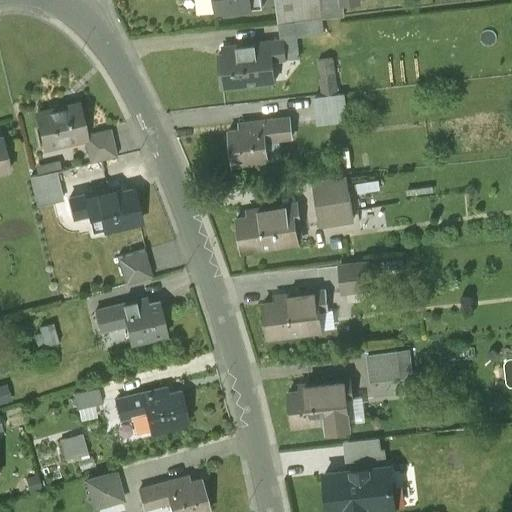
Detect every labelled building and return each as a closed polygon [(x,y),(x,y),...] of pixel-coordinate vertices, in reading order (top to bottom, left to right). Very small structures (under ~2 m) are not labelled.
[(196,0),(198,15),(214,13),(214,14),(262,9),(260,0),(196,0)] [(290,0),(293,23),(321,20),(318,0),(290,0)] [(340,6),(339,0),(318,0),(321,20),(344,18),(342,6),(340,6)] [(321,20),(293,23),(295,38),(323,35),(321,20)] [(231,47),(231,54),(220,56),(223,89),(273,84),(271,70),(268,68),(267,58),(282,57),(281,44),(241,48),(241,46),(231,47)] [(323,93),(336,91),(332,57),(319,58),(323,93)] [(351,93),(321,94),(322,122),(352,120),(351,93)] [(84,136),(77,105),(37,114),(45,148),(66,143),(66,142),(82,138),(83,139),(84,139),(84,136)] [(250,124),(250,130),(228,133),(231,166),(267,162),(265,137),(275,135),(275,140),(292,138),(290,120),(250,124)] [(115,158),(109,131),(84,136),(84,139),(90,164),(115,158)] [(0,173),(9,171),(2,139),(0,139),(0,173)] [(54,172),(30,178),(36,207),(59,201),(59,202),(61,202),(54,172)] [(354,220),(350,193),(343,194),(341,179),(314,183),(317,200),(320,200),(324,225),(354,220)] [(139,223),(132,190),(110,196),(109,190),(69,199),(73,217),(88,214),(93,234),(139,223)] [(236,220),(241,252),(297,243),(294,224),(301,223),(298,204),(257,210),(258,217),(236,220)] [(153,278),(145,251),(118,259),(126,286),(153,278)] [(368,264),(341,267),(343,280),(369,277),(368,264)] [(286,296),(287,302),(265,304),(269,337),(321,330),(319,312),(328,311),(326,291),(286,296)] [(159,303),(136,308),(135,303),(96,312),(100,330),(126,324),(131,343),(167,335),(159,303)] [(384,354),(364,357),(368,388),(388,385),(384,354)] [(288,393),(292,425),(328,421),(325,396),(335,395),(335,399),(354,397),(350,380),(310,384),(311,390),(288,393)] [(10,381),(0,384),(0,402),(15,398),(10,381)] [(97,388),(73,393),(77,409),(101,404),(97,388)] [(187,423),(180,392),(158,397),(156,391),(117,400),(121,418),(138,414),(137,409),(145,407),(151,432),(187,423)] [(63,437),(68,457),(93,450),(87,430),(63,437)] [(343,442),(346,472),(386,468),(384,450),(380,450),(379,438),(343,442)] [(346,472),(324,475),(328,511),(368,511),(394,509),(390,467),(386,468),(346,472)] [(124,503),(116,474),(85,483),(93,511),(124,503)] [(208,511),(210,511),(202,480),(179,485),(178,480),(139,490),(144,508),(160,504),(159,499),(168,497),(171,511),(208,511)]
